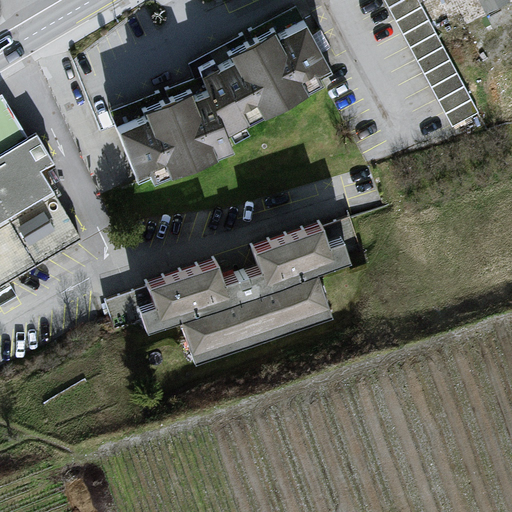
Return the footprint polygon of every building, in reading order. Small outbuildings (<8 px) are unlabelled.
[(394,0),(442,120),(471,108),(427,0),(480,0),(484,8),(503,0),(394,0)] [(318,81),(329,76),(306,28),(287,37),(281,24),(221,53),(225,62),(199,74),(209,94),(228,133),(321,89),(318,81)] [(142,118),(115,129),(134,176),(145,171),(149,183),(233,150),(228,133),(209,94),(193,100),(187,84),(136,104),(142,118)] [(31,123),(0,142),(0,221),(50,190),(40,175),(57,164),(31,123)] [(351,263),(337,222),(136,292),(150,331),(179,321),(194,363),(328,316),(314,276),(351,263)]
